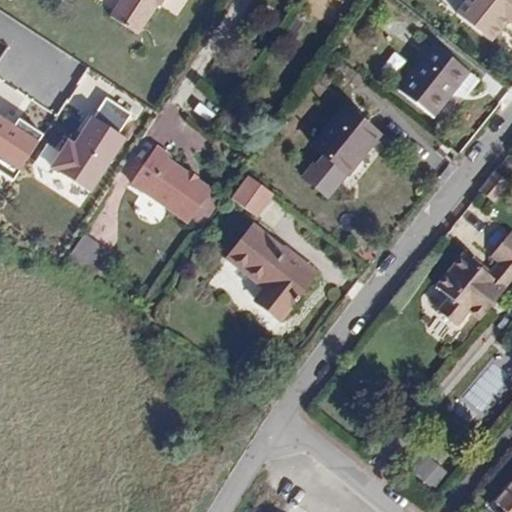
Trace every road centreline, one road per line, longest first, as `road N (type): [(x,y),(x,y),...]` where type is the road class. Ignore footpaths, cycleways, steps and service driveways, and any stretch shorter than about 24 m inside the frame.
road 1 (residential): [(511,119),(272,422)]
road 2 (residential): [(392,511),(272,422)]
